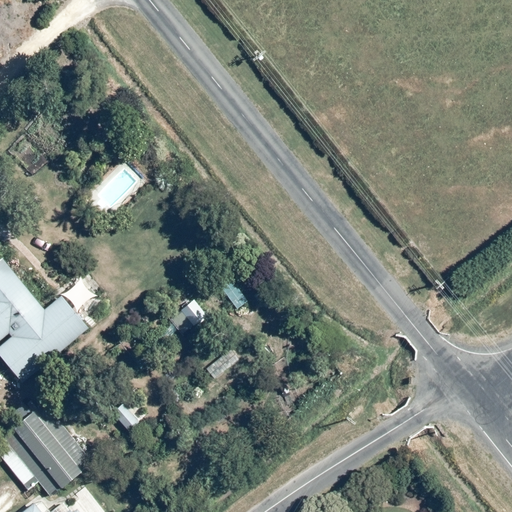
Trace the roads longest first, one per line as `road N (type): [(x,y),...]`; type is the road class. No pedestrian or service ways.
road 1 (unclassified): [(468,395),(147,0)]
road 2 (unclassified): [(468,395),(447,397),(266,511)]
